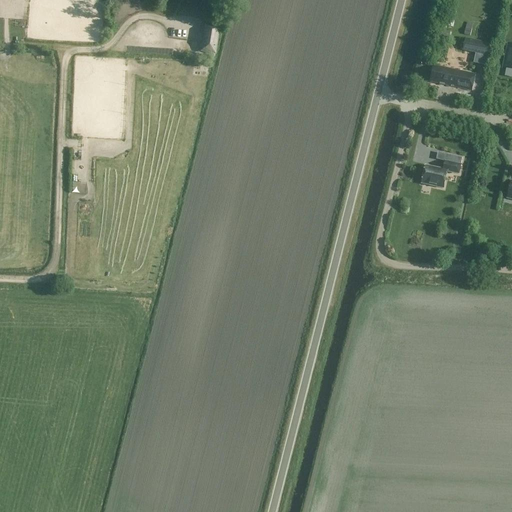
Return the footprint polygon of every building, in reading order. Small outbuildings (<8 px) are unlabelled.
[(218,29),(205,27),(201,52),(214,54),(218,29)] [(491,44),(465,39),(463,50),(488,56),(491,44)] [(511,45),(508,44),(503,68),(511,70),(511,45)] [(472,92),(475,75),(434,66),(430,83),(472,92)] [(443,171),(426,167),(422,184),(443,189),(447,172),(459,175),(461,166),(445,162),(443,171)]
